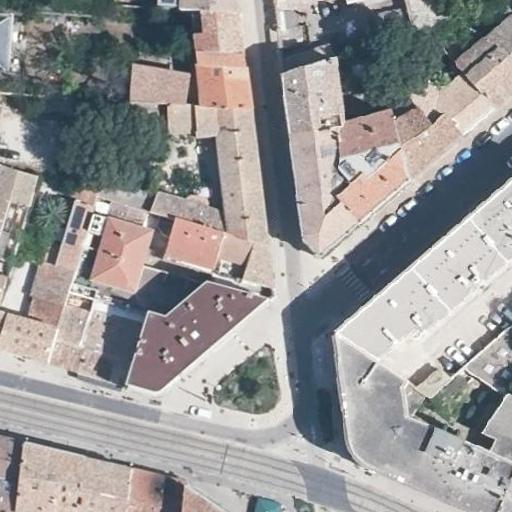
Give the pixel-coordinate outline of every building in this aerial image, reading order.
[(240,0),(185,0),(186,10),(190,10),(240,13),(243,13),(240,0)] [(274,0),(276,9),(318,0),(274,0)] [(434,27),(458,20),(448,0),(349,0),(350,4),(366,0),(407,0),(415,33),(421,31),(434,27)] [(511,5),(507,0),(495,10),(506,25),(492,37),(511,61),(511,5)] [(241,16),(240,13),(190,10),(190,16),(194,17),(205,107),(253,111),(250,87),(245,50),(241,16)] [(277,15),(278,29),(296,26),(298,25),(299,23),(299,21),(299,20),(299,17),(297,14),(294,13),(293,13),(277,15)] [(0,76),(8,78),(15,21),(0,19),(0,76)] [(423,40),(421,31),(415,33),(412,34),(415,42),(423,40)] [(511,95),(511,94),(511,61),(492,37),(458,65),(467,74),(496,109),(511,95)] [(284,74),(334,59),(330,46),(282,60),(284,74)] [(343,90),(340,57),(334,59),(284,74),(285,91),(290,137),(348,123),(343,90)] [(415,77),(420,85),(428,79),(432,75),(430,65),(415,77)] [(189,79),(140,69),(134,68),(132,101),(188,106),(189,79)] [(481,121),(496,109),(467,74),(441,94),(428,79),(420,85),(411,93),(422,109),(435,126),(447,116),(464,136),(481,121)] [(390,200),(412,181),(398,118),(388,77),(377,80),(379,86),(381,90),(383,94),(385,96),(391,119),(348,123),(361,225),(390,200)] [(67,104),(69,96),(36,93),(35,100),(67,104)] [(253,111),(205,107),(199,106),(188,106),(132,101),(131,116),(171,119),(170,132),(170,133),(172,133),(193,133),(198,133),(198,138),(217,136),(227,209),(161,188),(101,179),(98,189),(104,191),(173,214),(213,227),(263,243),(270,244),(261,174),(253,111)] [(437,159),(464,136),(447,116),(435,126),(422,109),(398,118),(412,181),(437,159)] [(361,225),(348,123),(290,137),(304,239),(321,258),(348,236),(361,225)] [(16,260),(18,255),(21,246),(15,245),(17,235),(34,173),(33,172),(0,162),(0,254),(10,258),(16,260)] [(61,196),(43,262),(74,269),(91,208),(96,189),(72,182),(69,194),(68,197),(61,196)] [(511,184),(508,188),(485,208),(444,243),(375,303),(336,337),(379,362),(409,336),(411,338),(419,332),(421,335),(424,332),(426,335),(511,262),(511,184)] [(155,225),(91,208),(74,269),(70,285),(77,287),(95,292),(151,306),(131,379),(163,387),(165,388),(167,387),(170,387),(172,385),(271,302),(147,256),(155,225)] [(272,263),(270,244),(263,243),(213,227),(173,214),(162,254),(174,258),(257,288),(261,284),(275,282),(272,263)] [(0,297),(10,258),(0,254),(0,297)] [(74,269),(43,262),(35,290),(38,291),(66,299),(70,285),(74,269)] [(66,299),(60,324),(50,358),(63,361),(83,366),(89,347),(81,343),(87,324),(91,306),(73,301),(77,287),(70,285),(66,299)] [(66,299),(38,291),(31,316),(60,324),(66,299)] [(91,306),(87,324),(114,332),(104,372),(116,375),(131,379),(151,306),(95,292),(91,306)] [(0,343),(9,310),(0,308),(0,343)] [(60,324),(31,316),(9,310),(0,343),(0,344),(10,347),(31,353),(50,358),(60,324)] [(114,332),(87,324),(81,343),(89,347),(83,366),(92,369),(104,372),(114,332)] [(511,383),(511,327),(452,378),(431,395),(483,433),(493,438),(487,454),(460,442),(461,440),(433,427),(431,429),(406,417),(403,389),(409,379),(379,362),(336,337),(350,444),(351,447),(351,449),(352,451),(353,454),(355,457),(357,459),(360,462),(364,464),(370,466),(375,469),(427,492),(470,511),(511,511),(511,394),(507,392),(511,383)] [(421,387),(431,395),(452,378),(444,372),(441,371),(421,387)] [(0,511),(18,511),(25,444),(0,437),(0,511)] [(78,511),(86,459),(57,451),(25,444),(18,511),(78,511)] [(124,511),(129,469),(108,464),(86,459),(78,511),(124,511)] [(158,476),(129,469),(124,511),(184,511),(188,483),(158,476)] [(226,511),(215,504),(191,488),(188,483),(184,511),(226,511)]
